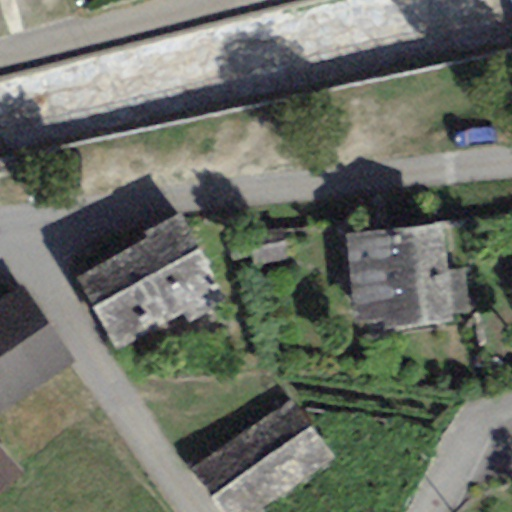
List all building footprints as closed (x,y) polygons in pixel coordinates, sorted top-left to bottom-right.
[(221,292),(179,214),(144,234),(147,239),(75,281),(115,349),(221,292)] [(440,224),(345,235),(356,326),(382,323),(383,330),(451,322),(450,313),(468,311),(463,272),(446,274),(440,224)] [(0,415),(76,363),(22,287),(0,302),(0,415)] [(219,511),(262,511),(335,457),(288,395),(188,471),(219,511)] [(0,495),(21,475),(0,452),(0,495)]
